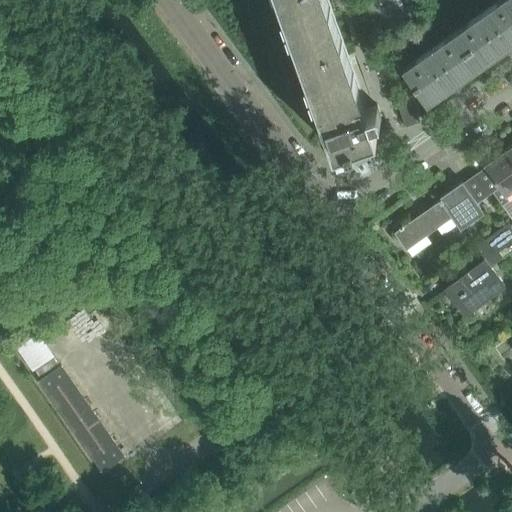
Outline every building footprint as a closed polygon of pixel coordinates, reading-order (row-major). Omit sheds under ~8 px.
[(381,125),(381,122),(381,118),(380,115),(381,115),(378,105),(368,109),(328,0),(280,0),(326,127),(323,128),(324,132),(327,131),(334,151),(347,147),(348,151),(356,148),(355,144),(376,136),(375,133),(377,132),(376,131),(378,130),(380,127),(381,125)] [(365,0),(377,35),(402,26),(424,12),(420,0),(365,0)] [(511,0),(501,0),(457,32),(480,65),(511,42),(511,0)] [(428,102),(480,65),(457,32),(405,68),(404,68),(403,69),(414,84),(414,85),(416,88),(427,103),(428,102)] [(413,101),(399,106),(406,126),(420,121),(413,101)] [(488,164),(485,166),(486,167),(476,174),(490,194),(494,191),(511,218),(511,158),(507,151),(498,157),(497,155),(487,162),(488,164)] [(478,203),(490,194),(476,174),(463,182),(463,181),(439,198),(440,199),(439,199),(440,200),(404,226),(403,224),(399,227),(400,228),(395,232),(399,238),(399,237),(401,240),(401,241),(402,241),(407,248),(421,238),(440,226),(452,217),(461,228),(484,212),(478,203)] [(485,259),(446,288),(465,314),(505,285),(485,259)] [(41,339),(20,353),(37,376),(57,363),(41,339)] [(123,455),(121,453),(110,437),(111,436),(60,364),(39,379),(89,451),(91,455),(92,454),(102,469),(123,455)] [(27,468),(18,469),(13,476),(19,484),(27,484),(31,475),(27,468)]
